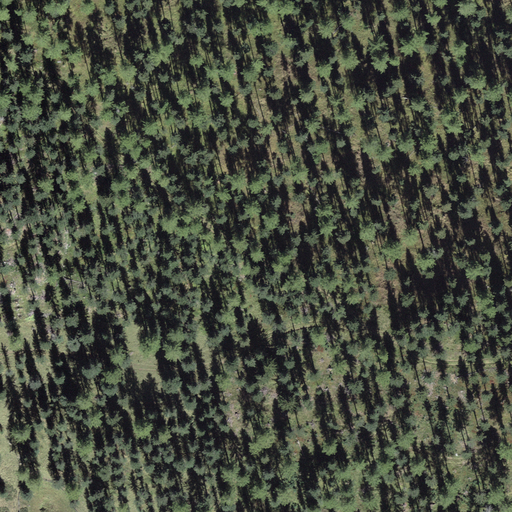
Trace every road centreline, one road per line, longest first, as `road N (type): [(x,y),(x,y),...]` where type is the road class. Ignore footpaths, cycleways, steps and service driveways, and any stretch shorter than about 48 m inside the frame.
road 1 (track): [(511,355),(425,357),(368,329),(329,322),(280,329),(197,367),(40,350),(0,356)]
road 2 (track): [(0,53),(39,73),(184,211),(323,289),(368,329)]
